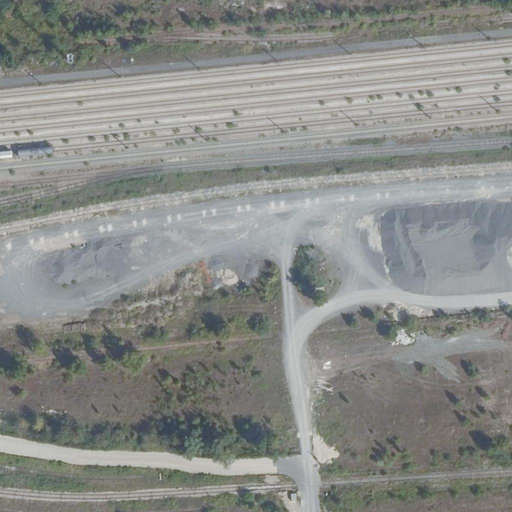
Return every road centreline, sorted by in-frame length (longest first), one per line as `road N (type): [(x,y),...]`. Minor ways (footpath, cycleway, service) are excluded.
road 1 (unknown): [(291,343),(70,444)]
road 2 (track): [(291,343),(324,312),(374,295),(454,302),(511,296)]
